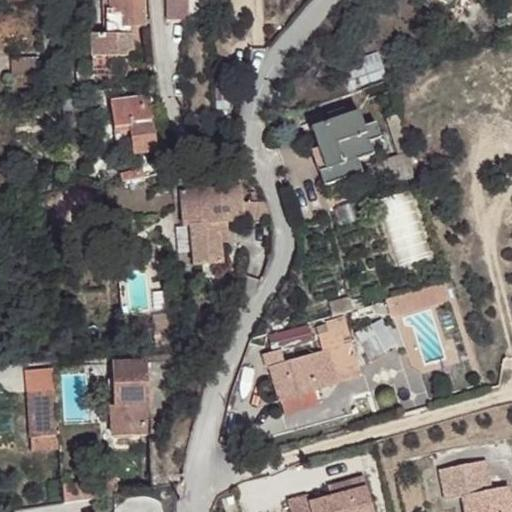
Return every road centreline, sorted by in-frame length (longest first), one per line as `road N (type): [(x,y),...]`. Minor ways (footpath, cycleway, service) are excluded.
road 1 (residential): [(195,511),(212,402),(286,251),(279,211),(258,167)]
road 2 (residential): [(258,167),(187,147),(172,122),(155,0)]
road 3 (residential): [(258,167),(254,128),(276,60),(326,0)]
